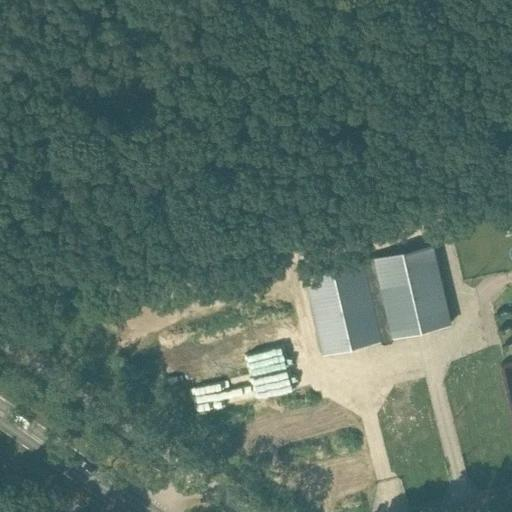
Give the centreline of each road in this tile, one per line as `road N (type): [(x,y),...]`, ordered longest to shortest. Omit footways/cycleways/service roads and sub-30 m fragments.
road 1 (track): [(511,179),(62,271),(0,293)]
road 2 (primary): [(142,511),(0,411)]
